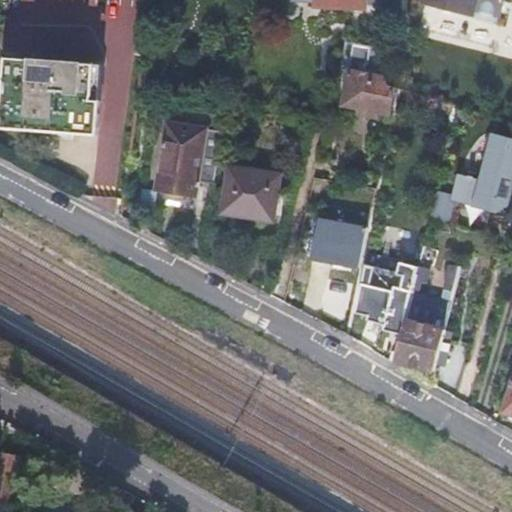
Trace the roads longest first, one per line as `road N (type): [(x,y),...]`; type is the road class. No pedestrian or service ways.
road 1 (residential): [(511,457),(0,182)]
road 2 (residential): [(0,411),(182,511)]
